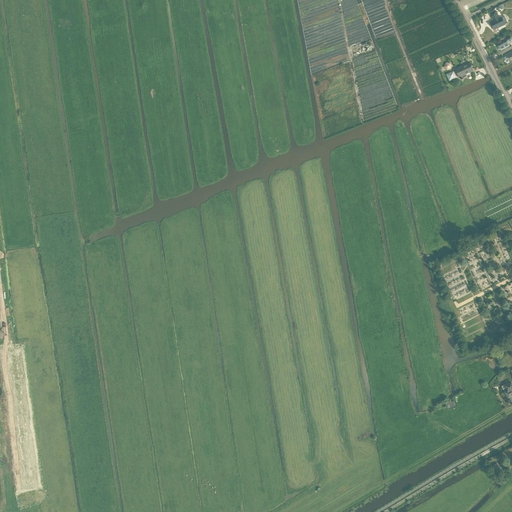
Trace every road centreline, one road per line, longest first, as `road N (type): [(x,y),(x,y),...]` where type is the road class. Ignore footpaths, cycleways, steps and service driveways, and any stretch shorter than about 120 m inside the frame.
road 1 (tertiary): [(380,511),(511,434)]
road 2 (track): [(381,484),(511,407)]
road 3 (tertiary): [(511,111),(453,0)]
road 4 (track): [(362,121),(339,0)]
